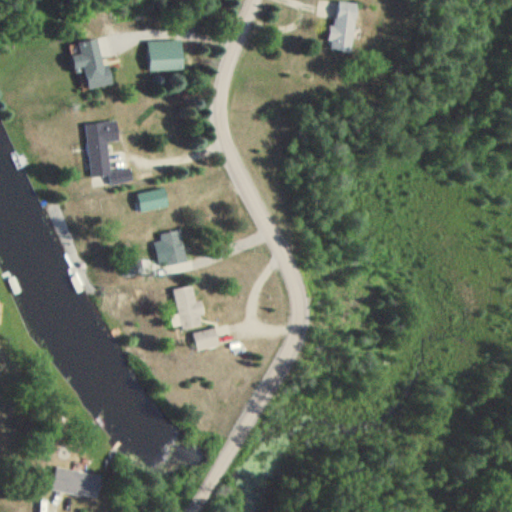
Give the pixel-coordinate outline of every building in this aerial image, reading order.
[(357,5),(335,2),(329,51),(351,53),(357,5)] [(83,69),(86,89),(111,85),(108,67),(102,68),(97,40),(78,43),(79,55),(71,56),(73,70),(83,69)] [(130,183),(129,171),(109,172),(107,142),(118,142),(116,122),(85,125),(89,186),(130,183)] [(182,234),(163,233),(161,263),(181,264),(182,234)] [(200,326),(199,315),(203,314),(201,299),(194,300),(193,287),(172,289),(175,329),(200,326)] [(218,346),(214,328),(193,333),(197,351),(218,346)] [(50,490),(96,500),(102,476),(55,466),(50,490)]
